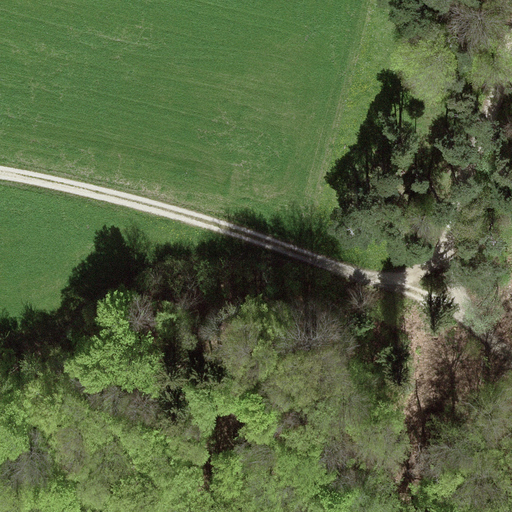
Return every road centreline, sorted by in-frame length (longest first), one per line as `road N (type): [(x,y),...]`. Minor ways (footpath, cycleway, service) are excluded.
road 1 (track): [(0,175),(206,221),(439,298)]
road 2 (track): [(511,359),(439,298),(446,243),(511,41)]
